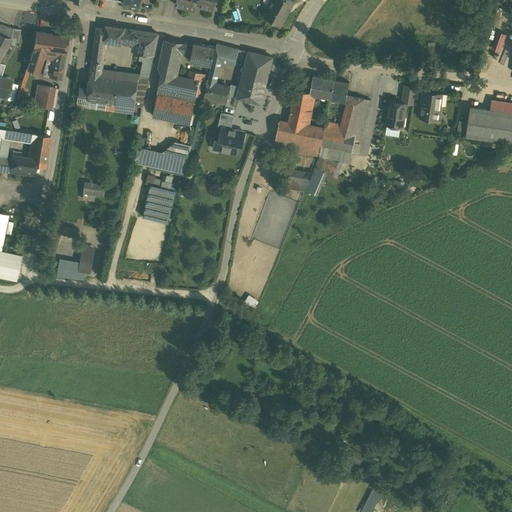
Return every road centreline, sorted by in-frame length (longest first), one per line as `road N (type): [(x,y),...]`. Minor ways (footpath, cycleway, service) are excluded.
road 1 (residential): [(82,14),(27,277),(218,297)]
road 2 (residential): [(294,53),(237,195),(218,297)]
road 3 (track): [(218,297),(110,511)]
road 4 (residential): [(294,53),(511,84)]
road 5 (residential): [(82,14),(294,53)]
